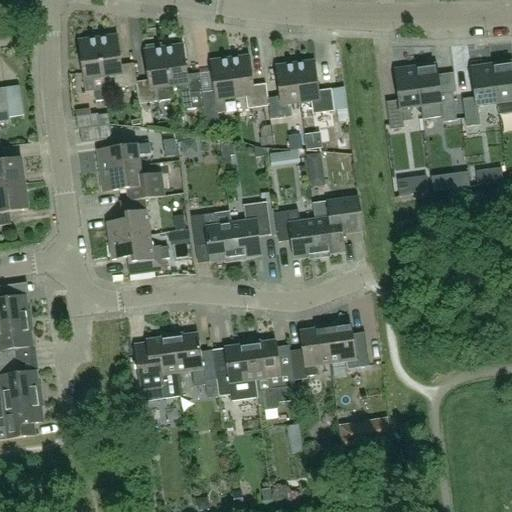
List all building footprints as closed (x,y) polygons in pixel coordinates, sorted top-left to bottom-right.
[(118,37),(99,40),(104,79),(115,77),(116,90),(138,87),(137,84),(135,65),(122,67),(118,37)] [(96,103),(107,101),(104,79),(99,40),(79,43),(86,94),(94,93),(96,103)] [(206,108),(204,94),(201,75),(189,77),(184,47),(164,50),(170,89),(171,89),(180,87),(184,111),(206,108)] [(170,89),(164,50),(144,53),(148,82),(137,84),(138,87),(140,106),(173,101),(171,89),(170,89)] [(270,107),(269,99),(267,86),(255,87),(250,57),(231,60),(236,99),(248,98),(250,110),(270,107)] [(236,99),(231,60),(211,62),(215,93),(204,94),(206,108),(207,116),(208,125),(221,123),(219,114),(228,113),(226,101),(236,99)] [(335,111),(332,91),(320,92),(316,62),(297,65),(302,105),(313,103),(315,116),(318,115),(335,113),(335,111)] [(511,62),(493,66),(498,105),(500,116),(511,114),(511,62)] [(302,105),(297,65),(276,68),(280,98),(269,99),(270,107),(272,122),(294,118),(293,106),(302,105)] [(438,65),(416,68),(422,108),(424,121),(443,118),(444,124),(458,122),(454,94),(442,96),(438,65)] [(498,105),(493,66),(471,69),(475,99),(463,101),(467,128),(481,127),(479,108),(498,105)] [(422,108),(416,68),(395,71),(399,102),(387,103),(391,131),(405,129),(404,123),(413,122),(411,109),(422,108)] [(0,114),(10,113),(6,89),(0,89),(0,114)] [(78,131),(80,131),(110,127),(108,114),(99,116),(99,115),(77,118),(78,131)] [(111,140),(110,127),(80,131),(81,144),(111,140)] [(272,137),(272,136),(259,138),(260,147),(273,145),(272,137)] [(273,166),(303,160),(299,143),(269,149),(273,166)] [(98,152),(101,173),(140,168),(139,157),(151,155),(149,144),(98,152)] [(0,189),(25,186),(22,161),(5,163),(3,150),(0,150),(0,189)] [(131,203),(146,201),(165,199),(161,176),(142,179),(140,168),(101,173),(104,195),(129,192),(131,203)] [(25,186),(0,189),(0,227),(13,225),(12,213),(28,211),(25,186)] [(315,220),(320,256),(347,252),(344,234),(364,231),(360,198),(328,203),(330,218),(315,220)] [(108,223),(111,243),(151,237),(146,201),(131,203),(121,205),(123,221),(108,223)] [(232,224),(236,259),(263,255),(260,238),(273,236),(268,203),(245,207),(247,222),(232,224)] [(295,260),(320,256),(315,220),(300,222),(299,211),(276,214),(280,243),(292,241),(295,260)] [(236,259),(232,224),(216,226),(214,214),(193,217),(197,246),(209,244),(211,263),(236,259)] [(164,248),(153,249),(151,237),(111,243),(114,261),(129,259),(131,277),(167,272),(164,248)] [(0,326),(29,323),(26,297),(14,299),(13,286),(0,287),(0,326)] [(29,323),(0,326),(0,365),(17,363),(15,351),(33,348),(29,323)] [(351,326),(327,330),(332,365),(347,363),(349,371),(371,368),(366,334),(353,336),(351,326)] [(332,365),(327,330),(301,334),(303,351),(291,352),(290,352),(291,358),(294,382),(308,380),(307,376),(318,375),(316,367),(332,365)] [(206,387),(206,383),(217,381),(215,369),(213,352),(200,353),(198,336),(173,339),(178,374),(179,374),(193,372),(195,388),(206,387)] [(178,374),(173,339),(147,343),(150,361),(138,362),(144,403),(182,398),(179,374),(178,374)] [(279,405),(297,402),(294,382),(291,358),(290,352),(291,352),(290,347),(278,348),(277,342),(251,345),(258,398),(257,399),(258,405),(261,405),(261,409),(264,411),(277,409),(279,407),(279,405)] [(215,369),(217,381),(219,398),(232,397),(232,402),(257,399),(258,398),(251,345),(225,349),(228,367),(215,369)] [(0,388),(2,388),(4,403),(39,399),(36,373),(18,375),(17,363),(0,365),(0,388)] [(374,392),(375,414),(385,413),(384,391),(374,392)] [(0,403),(0,441),(26,438),(24,425),(43,423),(39,399),(4,403),(0,403)] [(387,421),(356,426),(359,446),(391,441),(387,421)] [(208,497),(195,499),(196,511),(202,511),(210,511),(208,497)]
